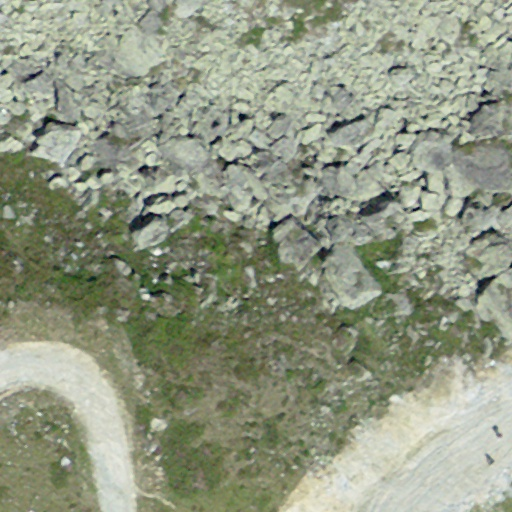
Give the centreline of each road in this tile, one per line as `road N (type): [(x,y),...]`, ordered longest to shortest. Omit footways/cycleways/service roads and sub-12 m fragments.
road 1 (track): [(117,511),(93,393),(52,364),(0,368)]
road 2 (track): [(511,417),(396,511)]
